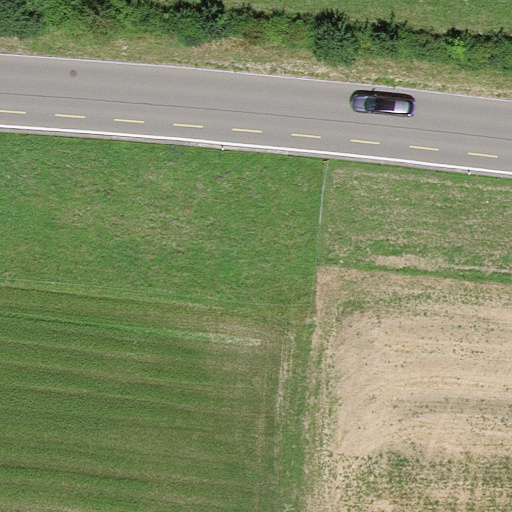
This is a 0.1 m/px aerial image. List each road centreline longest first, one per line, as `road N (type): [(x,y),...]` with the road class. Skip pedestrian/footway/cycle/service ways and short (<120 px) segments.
road 1 (tertiary): [(0,92),(511,138)]
road 2 (track): [(0,194),(170,166),(318,119)]
